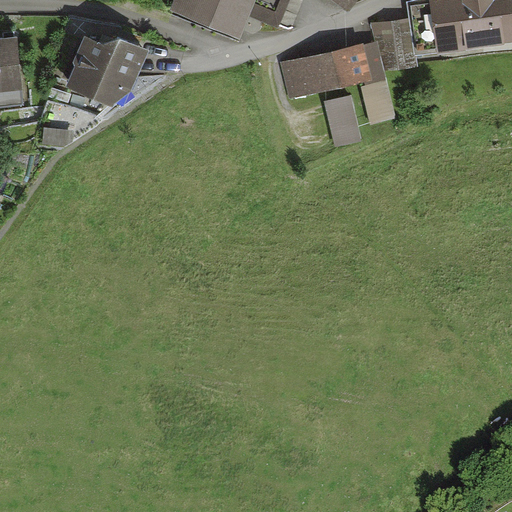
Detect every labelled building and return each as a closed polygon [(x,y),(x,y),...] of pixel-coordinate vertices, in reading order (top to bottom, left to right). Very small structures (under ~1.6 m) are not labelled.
[(240,0),(166,0),(163,10),(228,33),(240,0)] [(358,0),(330,0),(349,14),(358,0)] [(511,18),(509,0),(427,0),(435,51),(511,38),(511,18)] [(404,21),(374,25),(380,69),(410,65),(404,21)] [(87,42),(75,38),(61,88),(98,99),(123,87),(135,47),(100,37),(87,42)] [(9,38),(0,38),(0,90),(15,88),(9,38)] [(365,76),(356,44),(280,65),(290,98),(365,76)] [(335,148),(362,143),(354,96),(327,101),(335,148)]
